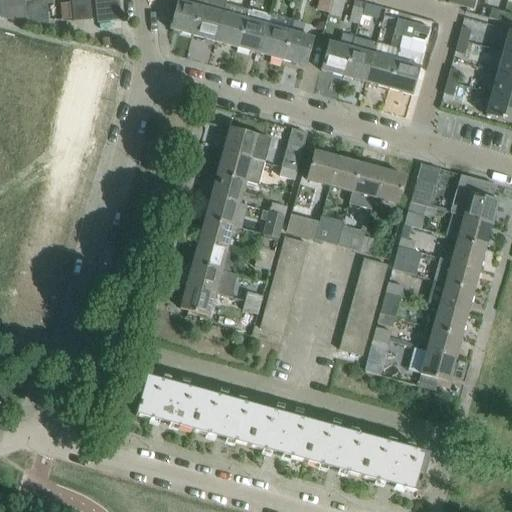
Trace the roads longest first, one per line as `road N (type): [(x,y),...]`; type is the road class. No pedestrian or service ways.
road 1 (residential): [(436,511),(453,437),(76,332)]
road 2 (residential): [(511,169),(144,68)]
road 3 (residential): [(76,332),(144,68)]
road 4 (residential): [(297,511),(46,444)]
